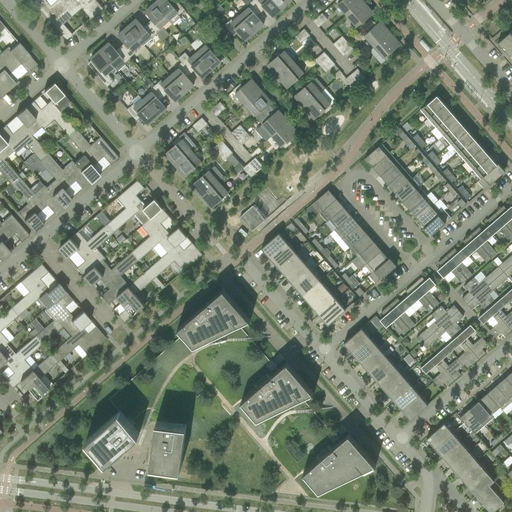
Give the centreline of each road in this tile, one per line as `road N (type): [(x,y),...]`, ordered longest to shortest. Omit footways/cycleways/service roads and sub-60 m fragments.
road 1 (residential): [(412,270),(339,182),(359,164),(432,252)]
road 2 (tertiary): [(250,511),(0,479)]
road 3 (residential): [(135,153),(311,0)]
road 4 (tertiary): [(0,491),(152,511)]
road 5 (residential): [(400,437),(511,341)]
road 6 (residential): [(36,241),(135,153)]
road 7 (residential): [(429,0),(511,94)]
road 8 (residential): [(319,350),(412,270)]
road 9 (residential): [(319,350),(239,260)]
